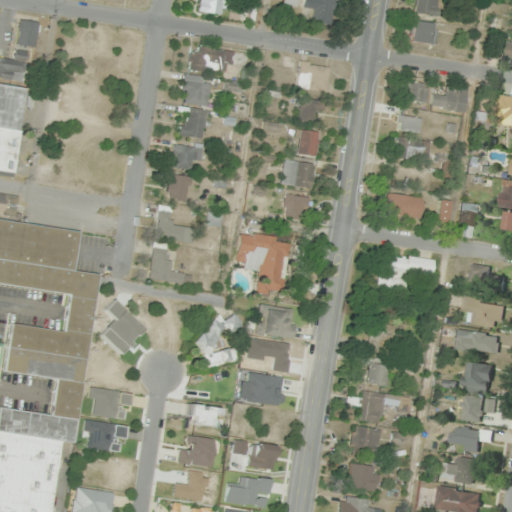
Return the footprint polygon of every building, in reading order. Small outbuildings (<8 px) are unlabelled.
[(224,0),(199,0),(198,12),(223,15),(224,0)] [(312,10),(310,21),(330,25),(333,0),(302,0),(301,8),(312,10)] [(437,0),(414,0),(414,14),(436,16),(437,0)] [(38,22),(18,19),(14,45),(34,48),(38,22)] [(437,24),(412,22),(410,42),(435,44),(437,24)] [(231,52),(191,45),(186,68),(226,76),(231,52)] [(25,60),(0,56),(0,78),(22,82),(25,60)] [(295,87),(323,93),(328,67),(300,61),(295,87)] [(206,106),(209,78),(183,75),(180,103),(206,106)] [(403,101),(427,102),(428,83),(404,82),(403,101)] [(432,94),(430,108),(463,113),(467,86),(446,83),(444,96),(432,94)] [(0,84),(0,173),(13,175),(24,87),(0,84)] [(511,97),(500,96),(497,116),(511,118),(510,126),(511,126),(511,97)] [(319,101),(299,99),(297,118),(317,120),(319,101)] [(200,139),(205,111),(183,108),(179,136),(200,139)] [(491,113),(475,112),(473,130),(489,132),(491,113)] [(418,133),(420,118),(395,115),(393,131),(418,133)] [(317,133),(298,130),(295,155),(315,157),(317,133)] [(427,139),(396,141),(396,159),(428,157),(427,139)] [(199,161),(201,147),(173,145),(171,166),(188,168),(189,160),(199,161)] [(309,189),(313,164),(283,160),(280,184),(309,189)] [(190,178),(172,173),(165,196),(184,201),(190,178)] [(500,208),(511,209),(511,187),(502,187),(500,208)] [(0,511),(48,511),(57,441),(75,443),(94,274),(72,271),(77,230),(14,223),(17,193),(0,190),(0,284),(67,292),(63,330),(8,324),(3,372),(54,378),(50,414),(0,408),(0,511)] [(420,197),(386,194),(384,215),(418,218),(420,197)] [(282,217),(308,217),(308,196),(282,196),(282,217)] [(449,202),(438,200),(434,221),(444,224),(449,202)] [(477,205),(462,203),(456,235),(472,238),(477,205)] [(191,226),(171,225),(172,207),(157,205),(154,240),(189,243),(191,226)] [(204,225),(218,228),(221,215),(207,212),(204,225)] [(276,236),(238,232),(234,262),(243,263),(242,270),(257,272),(255,289),(281,292),(286,244),(275,243),(276,236)] [(169,272),(171,249),(151,247),(147,280),(188,284),(189,275),(169,272)] [(433,261),(381,252),(375,288),(402,292),(405,274),(430,278),(433,261)] [(505,276),(490,276),(490,266),(472,266),(472,292),(505,292),(505,276)] [(462,313),(472,315),(470,325),(502,329),(505,304),(464,299),(462,313)] [(256,334),(289,339),(294,310),(261,305),(256,334)] [(204,368),(234,360),(230,347),(212,352),(209,341),(220,339),(218,333),(239,327),(236,315),(220,320),(221,325),(194,332),(204,368)] [(390,325),(369,323),(366,350),(387,353),(390,325)] [(499,334),(455,331),(453,350),(498,353),(499,334)] [(384,386),(387,362),(365,360),(363,384),(384,386)] [(494,366),(467,361),(461,390),(488,395),(494,366)] [(278,406),(283,378),(248,373),(244,401),(278,406)] [(359,398),(347,397),(346,406),(358,408),(356,420),(379,424),(383,394),(360,391),(359,398)] [(461,420),(482,422),(484,398),(463,396),(461,420)] [(217,408),(188,403),(185,424),(213,428),(217,408)] [(450,444),(460,445),(459,452),(478,455),(480,442),(491,444),(493,431),(452,426),(450,444)] [(378,449),(377,428),(351,429),(352,450),(378,449)] [(181,468),(211,463),(207,437),(189,439),(190,444),(177,446),(181,468)] [(477,462),(456,458),(455,467),(444,465),(442,479),(473,485),(477,462)] [(377,466),(347,465),(346,488),(375,490),(377,466)] [(110,511),(113,493),(75,487),(70,511),(110,511)] [(435,509),(450,511),(478,511),(482,494),(439,487),(435,509)] [(367,507),(368,500),(343,496),(340,511),(378,511),(379,509),(367,507)] [(210,511),(211,508),(190,506),(189,511),(178,511),(179,503),(170,502),(169,511),(210,511)]
